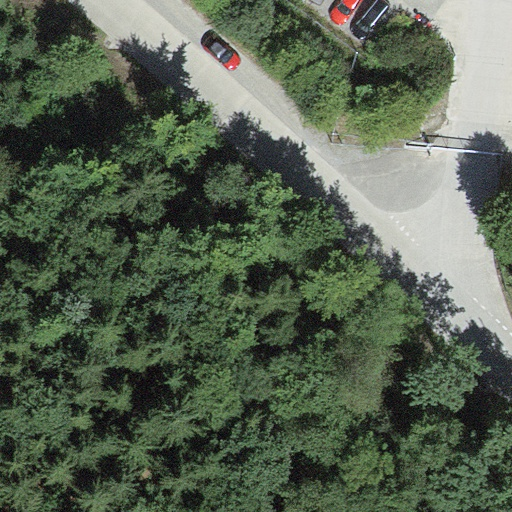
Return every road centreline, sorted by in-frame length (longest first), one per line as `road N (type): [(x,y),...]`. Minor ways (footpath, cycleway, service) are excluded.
road 1 (unclassified): [(511,372),(272,145),(100,0)]
road 2 (unknown): [(397,262),(462,113),(480,0)]
